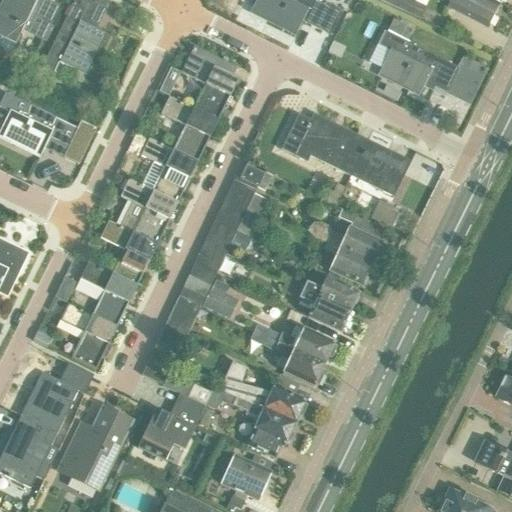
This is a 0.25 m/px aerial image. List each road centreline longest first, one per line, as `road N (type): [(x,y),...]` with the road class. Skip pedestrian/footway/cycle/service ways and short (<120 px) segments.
road 1 (secondary): [(317,511),(489,164)]
road 2 (residential): [(121,388),(282,59)]
road 3 (residential): [(77,222),(183,11)]
road 4 (residential): [(411,511),(511,306)]
road 5 (residential): [(468,152),(282,59)]
road 6 (residential): [(0,379),(77,222)]
